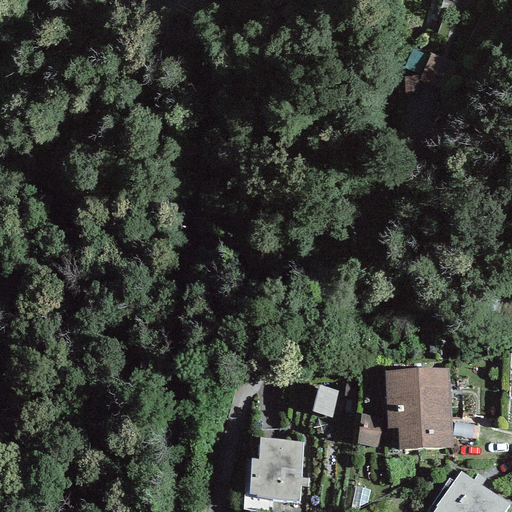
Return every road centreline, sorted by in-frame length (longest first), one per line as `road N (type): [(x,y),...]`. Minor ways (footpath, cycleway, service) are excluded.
road 1 (residential): [(214,511),(259,356),(511,24)]
road 2 (residential): [(158,17),(197,72),(205,104),(172,511)]
